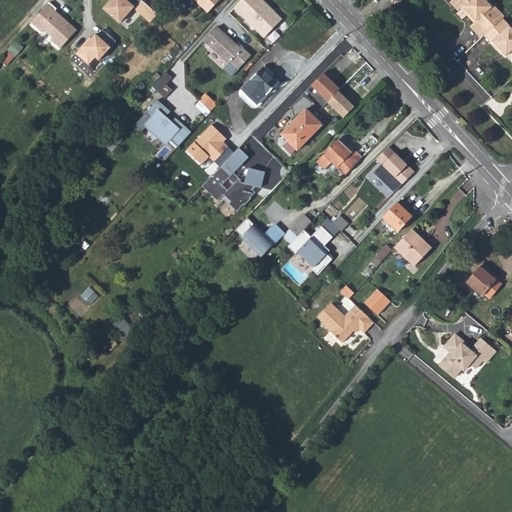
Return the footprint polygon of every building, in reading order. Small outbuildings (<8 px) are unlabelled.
[(143,1),(142,0),(111,0),(105,7),(122,23),(143,1)] [(219,0),(197,0),(210,11),(219,0)] [(242,0),(235,8),(266,37),(283,19),(276,12),(276,11),(264,0),(242,0)] [(460,10),(468,19),(471,17),(475,22),(478,20),(483,25),(474,33),(480,40),(483,37),(502,20),(503,19),(492,7),(490,8),(483,0),(482,0),(453,0),(450,3),(457,12),(460,10)] [(492,7),(486,0),(483,0),(490,8),(492,7)] [(50,3),(33,22),(61,48),(79,29),(50,3)] [(474,33),(483,25),(478,20),(475,22),(471,17),(468,19),(473,24),(469,28),(474,33)] [(483,37),(500,55),(502,53),(506,57),(511,64),(511,31),(502,20),(483,37)] [(243,49),(219,26),(206,40),(231,63),(233,61),(241,68),(253,56),(244,48),(243,49)] [(90,36),(77,53),(86,59),(93,51),(101,56),(109,46),(107,44),(112,38),(102,31),(99,35),(96,32),(92,38),(90,36)] [(16,40),(9,49),(12,52),(4,60),(7,66),(24,48),(16,40)] [(263,67),(250,80),(241,90),(257,105),(266,96),(278,83),(263,67)] [(167,72),(162,77),(154,86),(166,97),(174,89),(169,84),(174,78),(167,72)] [(313,85),(329,101),(340,89),(342,87),(326,72),(313,85)] [(340,89),(329,101),(346,117),(357,106),(340,89)] [(206,92),(200,99),(211,109),(218,102),(206,92)] [(161,99),(138,124),(144,130),(149,124),(168,141),(172,138),(181,146),(195,131),(179,117),(173,123),(167,117),(174,111),(161,99)] [(322,125),(306,110),(282,135),(288,140),(282,146),(290,153),(295,148),(298,150),(322,125)] [(216,125),(192,150),(206,163),(213,157),(218,162),(234,147),(229,143),(231,139),(216,125)] [(349,152),(337,140),(316,160),(325,169),(331,162),(343,175),(360,157),(353,149),(349,152)] [(247,157),(238,148),(221,167),(202,187),(218,202),(224,195),(231,202),(229,204),(237,212),(244,205),(245,206),(251,199),(251,198),(256,193),(253,190),(256,187),(261,188),(265,173),(249,169),(245,183),(240,182),(241,180),(233,173),(247,157)] [(413,173),(387,148),(374,159),(381,165),(372,174),(393,194),(413,173)] [(412,215),(398,201),(383,217),(399,230),(412,215)] [(289,231),(297,238),(303,231),(311,223),(304,216),(289,231)] [(347,225),(338,216),(331,223),(340,232),(347,225)] [(274,243),(247,218),(235,230),(262,255),(274,243)] [(310,238),(303,231),(297,238),(304,245),(300,250),(292,242),(290,245),(287,248),(294,254),(297,251),(313,267),(319,261),(324,267),(331,260),(325,255),(328,251),(323,246),(331,238),(320,227),(310,238)] [(432,248),(413,229),(396,247),(416,265),(432,248)] [(290,245),(292,242),(297,238),(289,231),(283,238),(290,245)] [(300,250),(304,245),(297,238),(292,242),(300,250)] [(392,249),(387,244),(371,262),(376,267),(392,249)] [(488,270),(481,264),(466,282),(475,290),(481,295),(483,296),(485,294),(490,298),(501,285),(486,272),(488,270)] [(349,298),(354,293),(347,286),(341,291),(349,298)] [(377,289),(364,303),(377,316),(391,303),(377,289)] [(478,298),(481,295),(475,290),(473,293),(478,298)] [(353,331),(356,328),(358,330),(363,335),(374,324),(355,305),(345,316),(338,310),(331,303),(318,316),(322,321),(320,323),(324,326),(341,344),(353,331)] [(457,336),(445,350),(452,355),(448,361),(441,368),(456,380),(464,371),(467,373),(472,367),(478,372),(485,363),(487,361),(489,362),(498,352),(483,339),(472,352),(467,348),(467,345),(457,336)]
